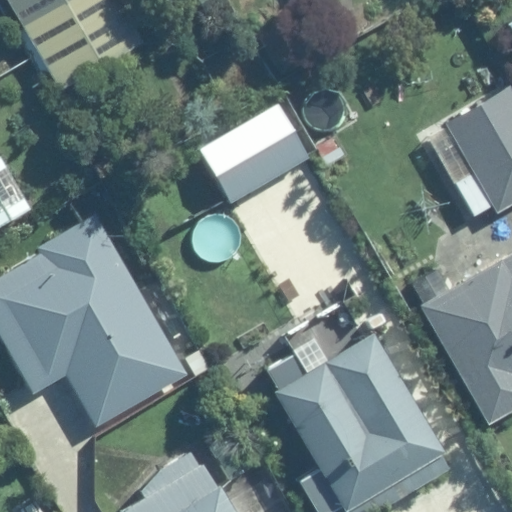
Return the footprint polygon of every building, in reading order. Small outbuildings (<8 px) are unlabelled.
[(1,0),(14,23),(54,0),(1,0)] [(511,195),(511,101),(504,87),(443,124),(468,167),(449,178),(474,219),(511,195)] [(0,154),(0,225),(31,208),(0,154)] [(34,253),(0,273),(0,346),(28,392),(57,375),(90,429),(180,373),(134,297),(140,293),(92,215),(33,251),(34,253)] [(344,280),(374,264),(346,215),(311,235),(338,283),(344,280)] [(494,261),(417,303),(485,426),(511,411),(511,274),(504,279),(494,261)] [(376,511),(449,470),(372,348),(368,341),(361,330),(359,333),(295,369),(285,353),(259,368),(270,388),(264,392),(307,465),(293,473),(315,511),(322,511),(329,508),(331,511),(376,511)] [(115,511),(225,511),(189,448),(126,485),(135,500),(115,511)]
